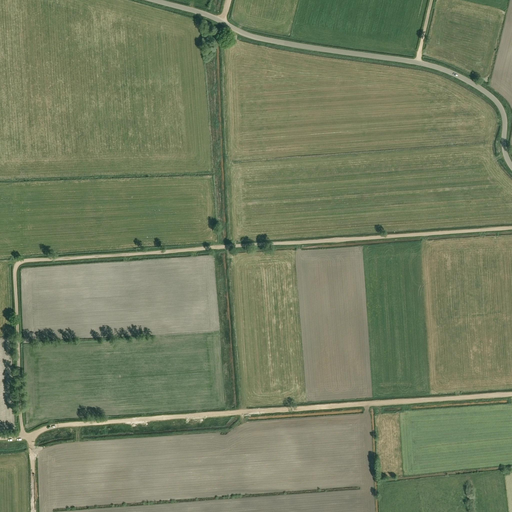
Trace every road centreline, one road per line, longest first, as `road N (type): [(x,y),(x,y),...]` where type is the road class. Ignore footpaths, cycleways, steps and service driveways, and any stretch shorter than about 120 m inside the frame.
road 1 (track): [(22,437),(15,263),(511,226)]
road 2 (track): [(511,394),(54,426),(30,435)]
road 3 (unclassified): [(511,166),(497,102),(443,68),(260,38),(151,0)]
